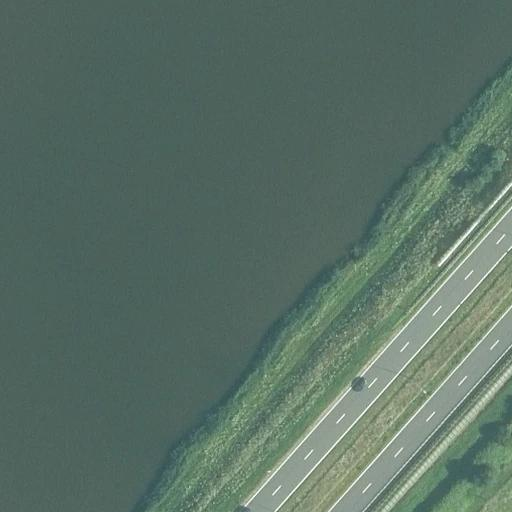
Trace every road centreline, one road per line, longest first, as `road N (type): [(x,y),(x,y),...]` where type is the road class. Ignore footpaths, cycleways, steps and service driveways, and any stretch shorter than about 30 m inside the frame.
road 1 (trunk): [(511,226),(257,511)]
road 2 (trunk): [(348,511),(511,329)]
